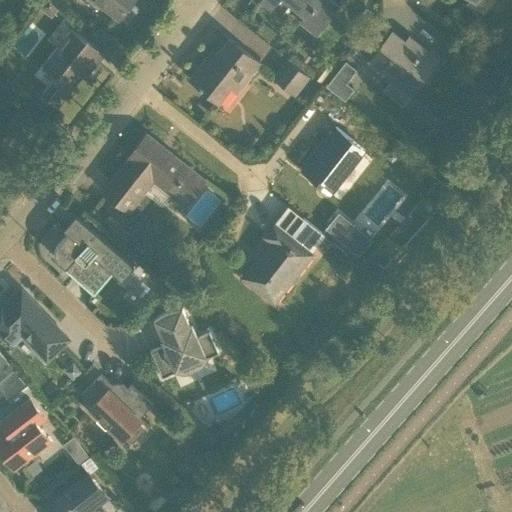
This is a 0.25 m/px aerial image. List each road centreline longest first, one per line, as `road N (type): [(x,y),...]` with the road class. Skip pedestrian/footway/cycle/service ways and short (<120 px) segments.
road 1 (secondary): [(306,511),(511,280)]
road 2 (residential): [(133,89),(2,246)]
road 3 (residential): [(268,175),(239,173),(133,89)]
road 4 (residential): [(121,355),(2,246)]
